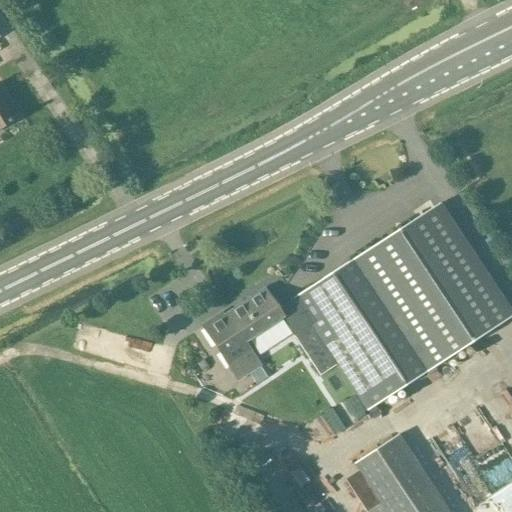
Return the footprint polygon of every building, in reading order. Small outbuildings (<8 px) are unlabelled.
[(0,86),(0,128),(19,117),(0,86)] [(437,204),(277,310),(281,316),(280,317),(319,376),(337,364),(342,372),(354,391),(367,411),(510,316),(437,204)] [(221,314),(201,327),(236,381),(249,373),(254,370),(258,367),(242,343),(280,317),(281,316),(277,310),(265,289),(223,317),(221,314)] [(200,371),(206,367),(202,361),(196,365),(200,371)] [(266,378),(259,366),(258,367),(254,370),(249,373),(256,385),(266,378)] [(357,470),(344,479),(365,511),(447,511),(397,435),(354,464),(357,470)]
